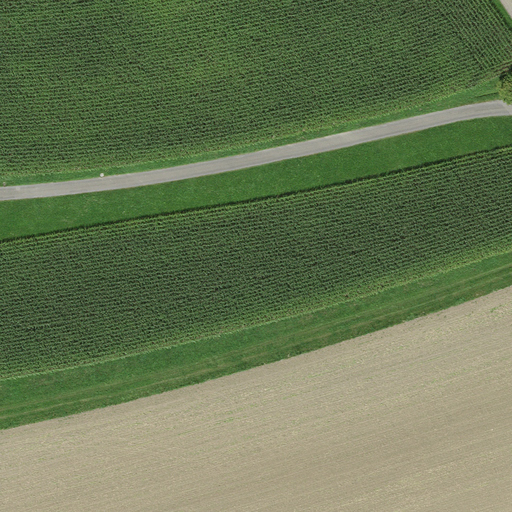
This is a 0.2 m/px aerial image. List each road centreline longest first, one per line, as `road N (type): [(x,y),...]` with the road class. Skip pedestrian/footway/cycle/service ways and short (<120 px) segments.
road 1 (track): [(511,277),(192,372),(0,415)]
road 2 (track): [(0,195),(257,160),(511,109)]
